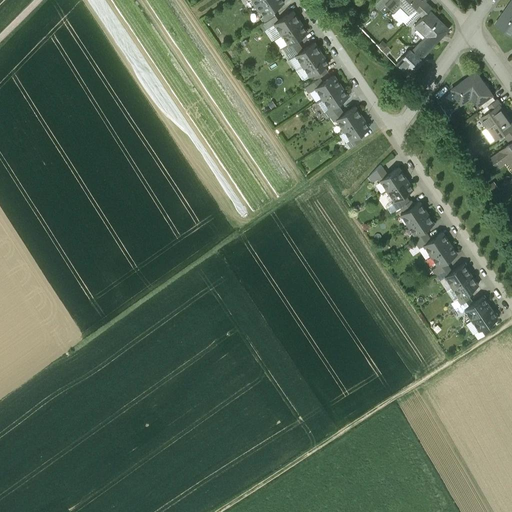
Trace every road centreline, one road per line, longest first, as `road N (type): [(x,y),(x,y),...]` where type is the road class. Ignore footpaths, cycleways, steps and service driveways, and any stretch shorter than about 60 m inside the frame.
road 1 (track): [(216,511),(511,320)]
road 2 (residential): [(511,305),(395,133)]
road 3 (residential): [(395,133),(303,0)]
road 4 (residential): [(395,133),(470,27)]
